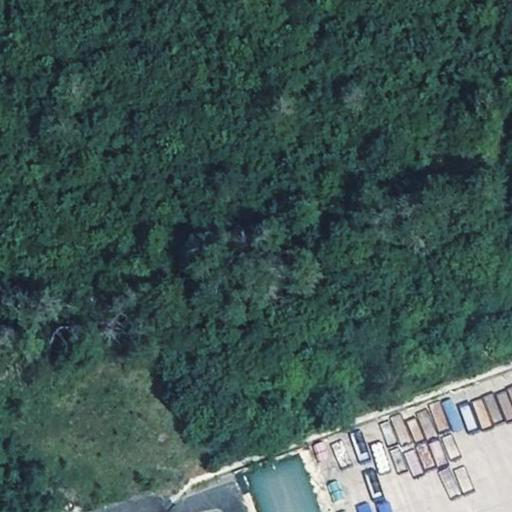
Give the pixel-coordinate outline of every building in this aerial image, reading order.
[(511,387),(491,397),(490,395),(471,404),(482,427),(511,412),(511,387)] [(451,434),(424,446),(423,445),(404,453),(413,474),(459,454),(451,434)] [(246,471),(259,511),(318,511),(299,453),(246,471)] [(463,492),(474,487),(463,466),(453,471),(463,492)] [(392,511),(389,498),(358,507),(359,511),(392,511)]
